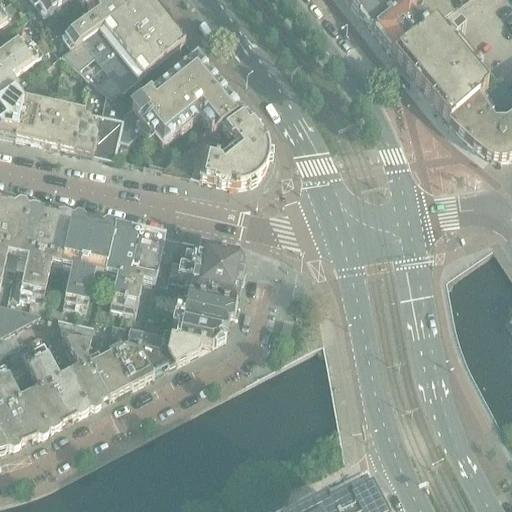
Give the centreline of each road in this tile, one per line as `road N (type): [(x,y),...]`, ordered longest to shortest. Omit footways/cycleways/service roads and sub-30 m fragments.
road 1 (residential): [(271,234),(249,356),(27,477),(0,481)]
road 2 (secondary): [(491,511),(450,436),(430,371),(405,216)]
road 3 (residential): [(271,234),(0,171)]
road 4 (secondary): [(208,0),(307,131),(338,224)]
road 5 (secondary): [(405,216),(384,127),(289,0)]
road 6 (secondary): [(338,224),(397,462)]
